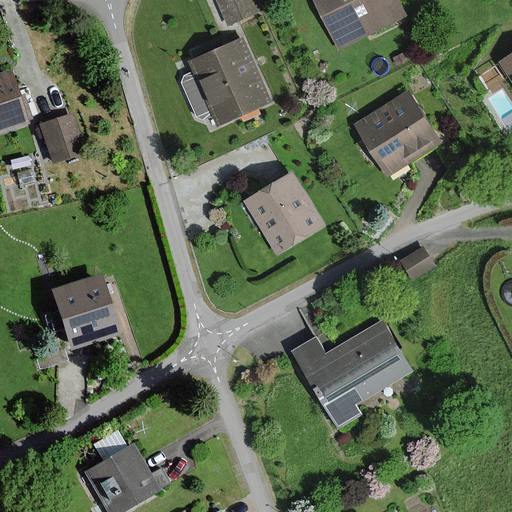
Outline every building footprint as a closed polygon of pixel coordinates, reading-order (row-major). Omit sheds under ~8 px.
[(256,0),(219,0),(232,27),(263,13),(256,0)] [(316,0),(342,51),(410,17),(401,0),(316,0)] [(244,38),(191,61),(219,125),(272,102),(244,38)] [(511,55),(502,61),(511,76),(511,55)] [(8,74),(0,77),(0,134),(28,123),(8,74)] [(411,94),(360,127),(392,177),(444,144),(411,94)] [(72,114),(40,126),(53,163),(86,151),(72,114)] [(295,174),(246,200),(275,252),(323,226),(295,174)] [(99,278),(51,294),(68,345),(115,329),(99,278)] [(361,414),(355,403),(411,370),(382,321),(326,354),(316,338),(295,351),(340,426),(361,414)] [(135,445),(86,471),(109,511),(122,511),(159,490),(135,445)]
